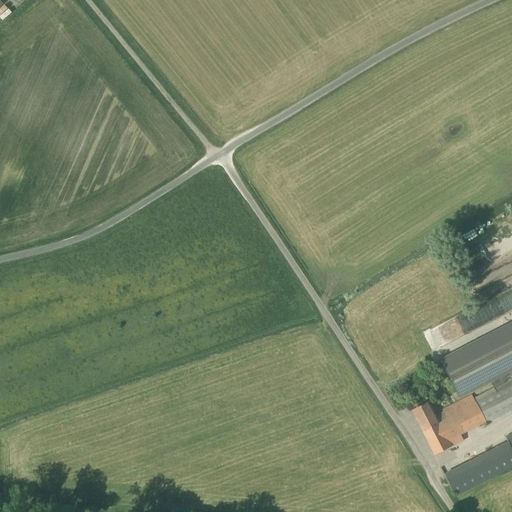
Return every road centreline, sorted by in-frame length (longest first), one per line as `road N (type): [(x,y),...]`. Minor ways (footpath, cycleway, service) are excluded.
road 1 (unclassified): [(453,511),(217,155)]
road 2 (unclassified): [(217,155),(407,36),(484,0)]
road 3 (unclassified): [(0,259),(85,236),(217,155)]
road 4 (unclassified): [(217,155),(87,0)]
